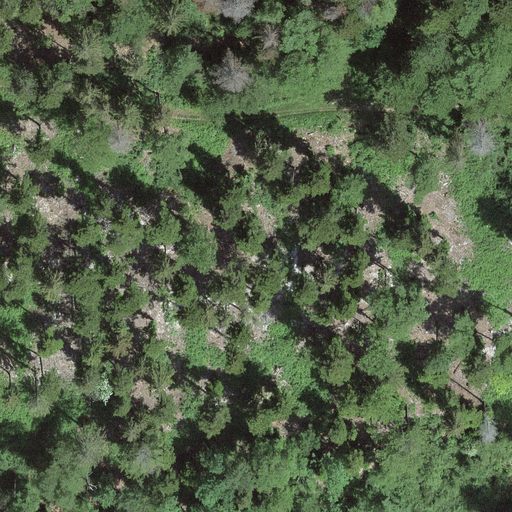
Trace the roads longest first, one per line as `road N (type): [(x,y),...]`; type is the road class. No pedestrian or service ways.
road 1 (track): [(0,71),(186,116),(511,106)]
road 2 (track): [(333,110),(357,61),(384,36),(477,0)]
